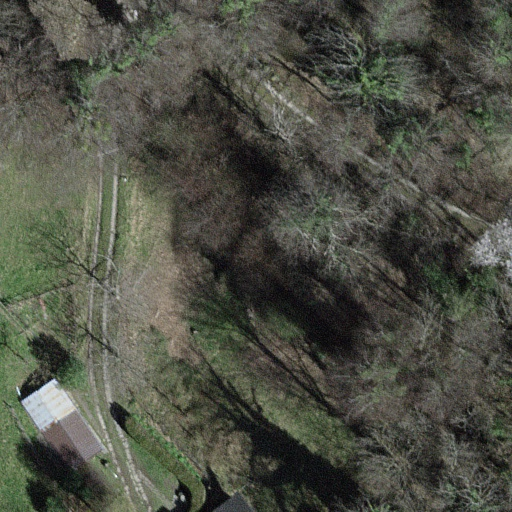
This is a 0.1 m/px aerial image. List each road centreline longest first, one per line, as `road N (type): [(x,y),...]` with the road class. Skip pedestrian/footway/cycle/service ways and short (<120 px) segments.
road 1 (track): [(254,31),(145,1),(125,6),(110,55),(101,345),(135,507)]
road 2 (track): [(511,184),(254,31)]
